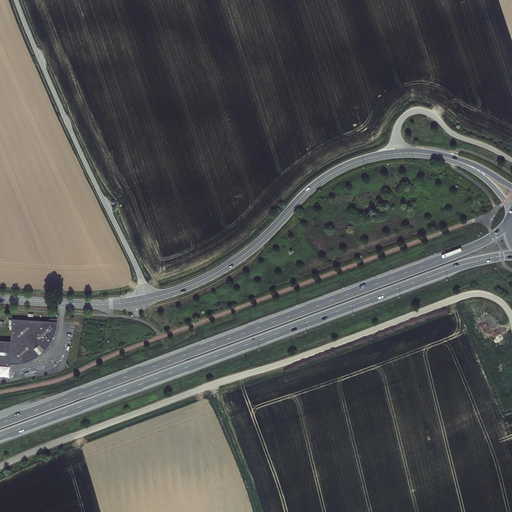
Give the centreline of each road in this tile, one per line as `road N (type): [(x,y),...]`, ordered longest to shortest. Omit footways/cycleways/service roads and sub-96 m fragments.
road 1 (trunk): [(509,221),(442,259),(0,423)]
road 2 (trunk): [(0,436),(426,277),(511,255)]
road 3 (tertiary): [(453,159),(409,152),(344,166),(235,261),(146,299)]
road 4 (unclassified): [(146,299),(16,0)]
road 5 (tertiary): [(0,299),(146,299)]
road 6 (track): [(261,511),(212,384)]
